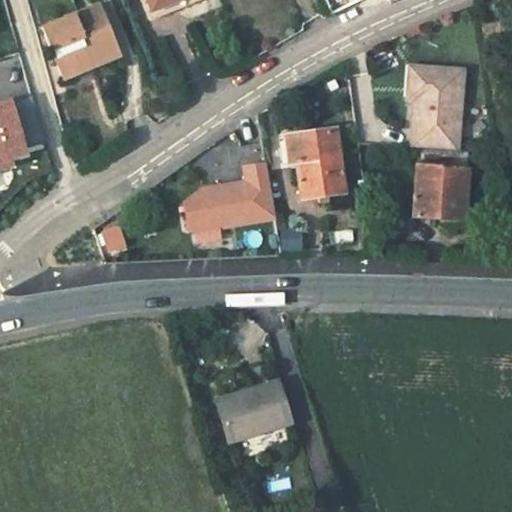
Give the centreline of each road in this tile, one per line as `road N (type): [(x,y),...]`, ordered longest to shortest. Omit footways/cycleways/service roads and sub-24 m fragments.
road 1 (tertiary): [(0,316),(150,288),(511,290)]
road 2 (residential): [(403,0),(241,88),(71,196)]
